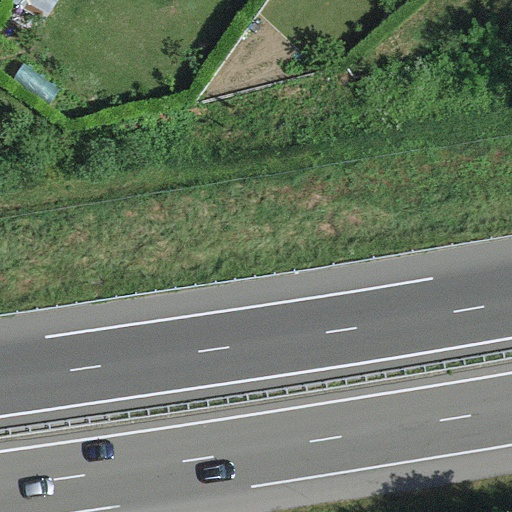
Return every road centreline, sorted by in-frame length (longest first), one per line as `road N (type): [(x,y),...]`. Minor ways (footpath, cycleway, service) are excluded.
road 1 (motorway): [(0,493),(511,412)]
road 2 (motorway): [(511,298),(0,377)]
